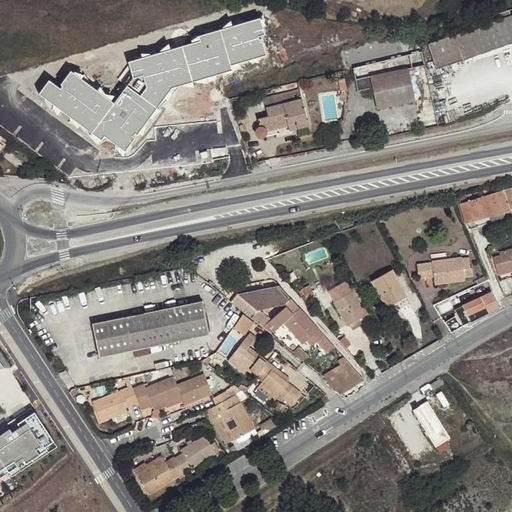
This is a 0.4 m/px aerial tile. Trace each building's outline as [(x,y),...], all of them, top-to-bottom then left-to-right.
[(509,10),(498,14),(500,19),(429,44),(437,69),(511,43),(511,15),(511,16),(509,10)] [(48,81),(38,95),(100,139),(103,136),(124,151),(171,88),(231,70),(230,66),(266,56),(259,36),(265,33),(259,19),(199,38),(200,42),(129,63),(134,78),(113,103),(71,72),(58,88),(48,81)] [(425,64),(422,51),(354,68),(358,91),(373,87),(377,109),(414,101),(415,101),(408,67),(425,64)] [(415,101),(432,97),(425,64),(408,67),(415,101)] [(347,91),(345,78),(338,79),(340,91),(347,91)] [(308,126),(299,90),(262,99),(267,116),(257,119),(258,128),(257,128),(256,130),(255,131),(256,133),(256,136),(258,137),(261,138),(263,137),(265,136),(266,134),(266,131),(288,126),(289,131),(308,126)] [(420,129),(438,126),(432,97),(415,101),(414,101),(420,129)] [(483,196),(489,215),(510,209),(504,190),(483,196)] [(466,223),(489,215),(483,196),(460,204),(466,223)] [(511,270),(511,248),(500,252),(501,255),(493,257),(498,275),(511,270)] [(419,279),(426,278),(425,271),(432,270),(433,277),(434,284),(465,279),(465,277),(473,276),(472,268),(471,268),(469,257),(417,263),(419,279)] [(395,302),(405,297),(391,270),(372,281),(387,307),(395,302)] [(425,271),(426,278),(433,277),(432,270),(425,271)] [(477,284),(489,279),(487,275),(475,280),(477,284)] [(352,291),(346,281),(328,291),(334,301),(333,302),(347,326),(350,325),(352,329),(362,324),(360,319),(366,315),(353,293),(352,291)] [(237,293),(258,310),(284,304),(288,300),(278,288),(280,286),(279,285),(237,293)] [(304,295),(300,297),(306,303),(316,298),(312,289),(309,290),(303,292),(304,295)] [(463,324),(500,307),(492,292),(462,305),(454,309),(463,324)] [(246,314),(258,310),(237,293),(232,301),(246,314)] [(410,304),(405,297),(395,302),(400,310),(410,304)] [(271,319),(263,327),(271,333),(283,323),(303,344),(308,339),(314,334),(319,340),(324,335),(291,298),(288,300),(284,304),(286,306),(271,319)] [(202,301),(165,308),(172,342),(209,334),(202,301)] [(172,342),(165,308),(128,316),(135,349),(172,342)] [(263,327),(271,319),(258,310),(246,314),(251,317),(263,327)] [(254,323),(243,315),(234,327),(246,335),(254,323)] [(135,349),(128,316),(91,323),(98,356),(135,349)] [(250,345),(255,339),(249,334),(228,359),(244,372),(247,369),(257,376),(268,362),(253,350),(251,354),(246,350),(249,347),(250,345)] [(319,340),(314,334),(308,339),(313,345),(318,341),(319,340)] [(335,347),(324,335),(319,340),(318,341),(328,353),(335,347)] [(339,340),(347,348),(351,344),(344,336),(339,340)] [(294,351),(305,360),(308,357),(299,347),(294,351)] [(339,363),(340,365),(355,384),(364,379),(345,359),(339,363)] [(279,371),(268,362),(257,376),(263,381),(260,384),(273,395),(275,397),(278,393),(284,399),(292,404),(300,393),(287,382),(276,374),(279,371)] [(340,365),(332,370),(347,390),(356,384),(355,384),(340,365)] [(330,385),(329,385),(340,394),(347,390),(332,370),(324,375),(330,385)] [(290,378),(279,371),(276,374),(287,382),(290,378)] [(184,401),(185,404),(212,393),(205,373),(177,384),(182,395),(184,401)] [(129,376),(123,378),(127,387),(133,386),(129,376)] [(139,402),(142,409),(152,405),(153,406),(182,395),(177,384),(174,377),(145,388),(144,384),(134,388),(139,402)] [(441,378),(431,384),(434,390),(444,384),(441,378)] [(242,384),(238,388),(242,390),(244,393),(248,388),(244,385),(242,384)] [(273,395),(260,384),(256,389),(270,399),(273,395)] [(238,388),(234,385),(227,390),(213,398),(216,405),(242,390),(238,388)] [(134,388),(133,386),(127,387),(92,401),(100,421),(112,416),(128,410),(126,407),(139,402),(134,388)] [(238,399),(246,394),(244,393),(242,390),(216,405),(212,408),(216,415),(215,416),(220,425),(225,422),(230,431),(235,440),(255,429),(238,399)] [(278,393),(275,397),(282,402),(284,399),(278,393)] [(184,401),(182,395),(153,406),(155,411),(168,406),(168,408),(184,401)] [(451,438),(428,402),(414,410),(437,446),(451,438)] [(57,447),(31,408),(13,420),(0,428),(0,458),(4,465),(9,471),(12,477),(57,447)] [(128,410),(112,416),(114,421),(129,415),(128,410)] [(272,418),(262,425),(266,431),(276,425),(272,418)] [(225,422),(220,425),(225,434),(230,431),(225,422)] [(183,453),(175,458),(184,473),(217,453),(211,444),(205,434),(193,442),(188,445),(181,449),(183,453)] [(211,444),(217,453),(220,451),(215,442),(211,444)] [(137,474),(164,457),(162,454),(146,464),(145,462),(134,469),(137,474)] [(175,458),(174,457),(166,462),(164,457),(137,474),(150,494),(179,476),(184,473),(175,458)] [(0,477),(9,471),(4,465),(0,467),(0,477)]
